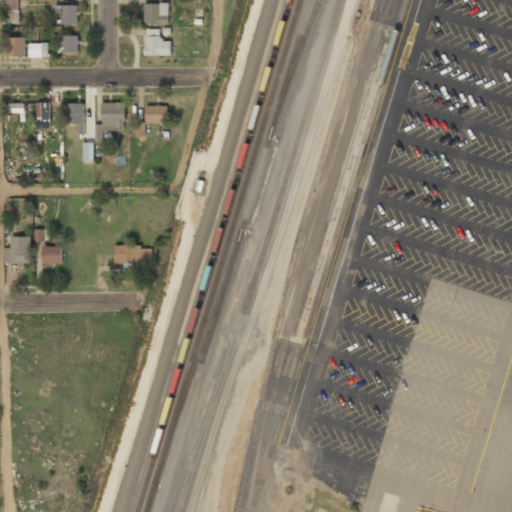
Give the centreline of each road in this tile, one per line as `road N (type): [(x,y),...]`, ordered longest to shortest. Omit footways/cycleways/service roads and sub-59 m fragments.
road 1 (residential): [(0,78),(206,79)]
road 2 (residential): [(0,303),(136,302)]
